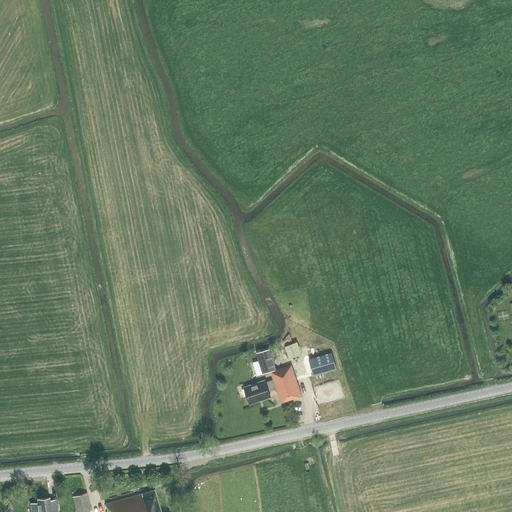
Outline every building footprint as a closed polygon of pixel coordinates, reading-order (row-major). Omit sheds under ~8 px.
[(289,358),(301,354),(297,342),(285,347),(289,358)] [(336,364),(331,347),(307,354),(312,371),(336,364)] [(275,369),(268,348),(255,352),(262,374),(270,371),(272,379),(265,382),(264,380),(243,387),(249,403),(270,396),(268,391),(276,388),(280,401),(301,394),(290,364),(275,369)] [(159,511),(154,490),(105,504),(107,511),(159,511)] [(91,509),(86,492),(72,496),(76,511),(88,511),(88,510),(91,509)] [(31,504),(31,511),(57,511),(56,499),(49,500),(49,496),(37,498),(38,503),(31,504)]
